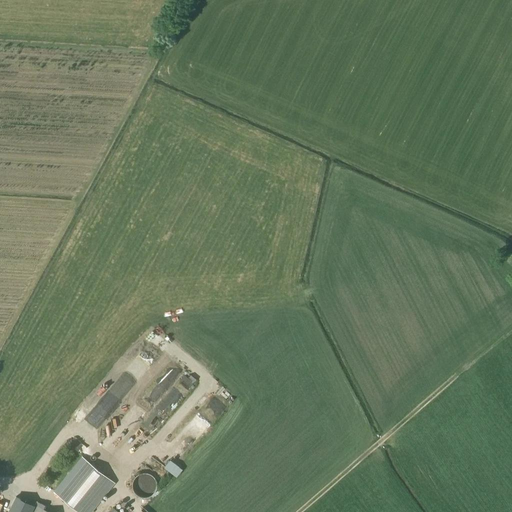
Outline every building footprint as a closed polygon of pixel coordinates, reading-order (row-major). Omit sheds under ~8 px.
[(148,349),(153,345),(148,338),(143,342),(148,349)] [(187,390),(199,380),(195,375),(183,385),(187,390)] [(187,427),(170,444),(180,454),(204,431),(193,421),(187,427)] [(85,423),(76,429),(82,440),(92,434),(85,423)] [(78,511),(91,511),(115,483),(82,457),(54,492),(78,511)] [(157,491),(157,490),(157,489),(157,486),(155,484),(154,482),(152,481),(150,480),(148,479),(146,479),(143,480),(141,480),(138,482),(137,484),(136,486),(135,489),(135,491),(135,493),(136,495),(138,499),(140,500),(142,501),(146,502),(148,502),(150,501),(153,500),(154,499),(156,495),(157,491)]
